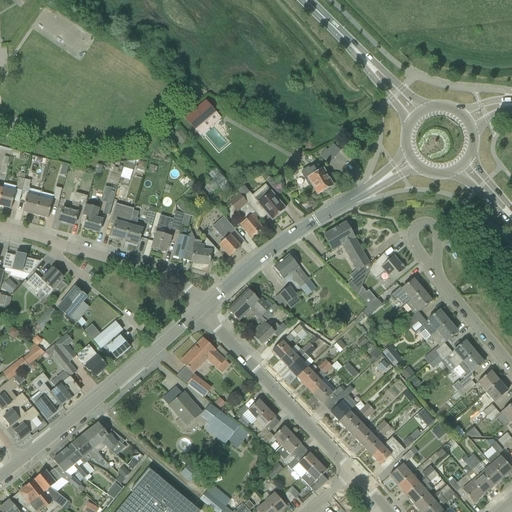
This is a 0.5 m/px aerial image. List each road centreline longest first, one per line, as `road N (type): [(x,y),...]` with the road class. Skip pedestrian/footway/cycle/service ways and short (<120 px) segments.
road 1 (tertiary): [(20,461),(198,310)]
road 2 (residential): [(356,471),(198,310)]
road 3 (residential): [(203,307),(177,279),(0,228)]
road 4 (tertiary): [(203,307),(349,201)]
